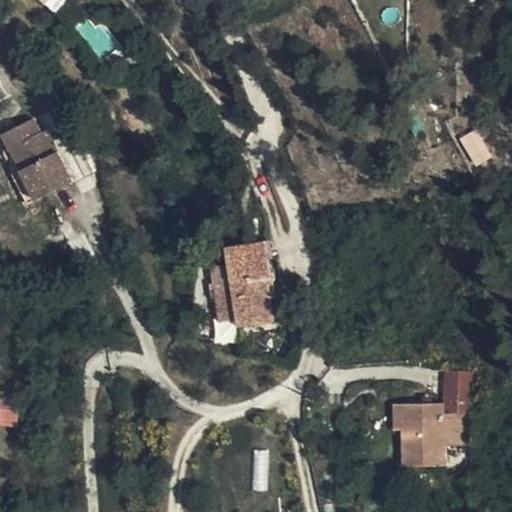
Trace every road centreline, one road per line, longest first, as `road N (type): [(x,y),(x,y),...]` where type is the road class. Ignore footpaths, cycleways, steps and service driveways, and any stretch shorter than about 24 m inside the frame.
road 1 (track): [(214,417),(290,393),(309,360),(312,269),(271,121),(216,0)]
road 2 (track): [(95,511),(96,381),(118,359),(151,364),(214,417)]
road 3 (unknown): [(297,381),(318,511)]
